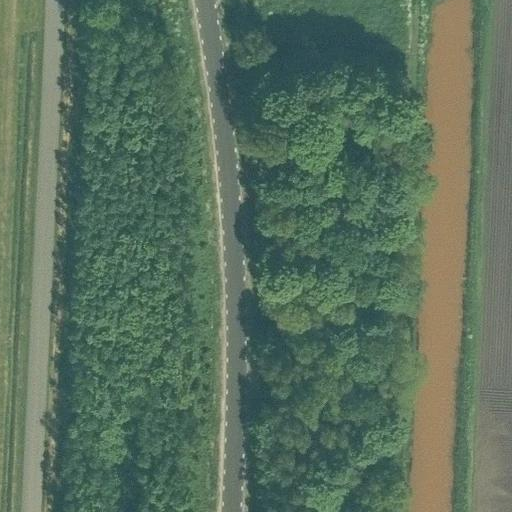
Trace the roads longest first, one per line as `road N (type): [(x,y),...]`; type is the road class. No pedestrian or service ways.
road 1 (tertiary): [(229,511),(232,236),(205,0)]
road 2 (unclassified): [(55,0),(30,511)]
